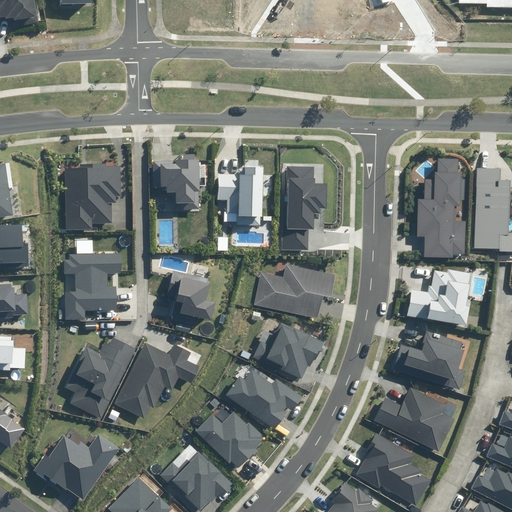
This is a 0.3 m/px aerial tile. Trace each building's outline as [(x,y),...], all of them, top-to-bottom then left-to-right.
[(13,23),(18,23),(18,27),(41,24),(37,0),(0,0),(0,21),(12,20),(13,23)] [(173,193),(174,210),(199,209),(198,192),(200,191),(199,160),(196,160),(195,154),(183,154),(183,159),(152,161),(153,188),(167,187),(168,193),(173,193)] [(424,257),(453,258),(453,253),(464,254),(465,221),(456,220),(457,206),(460,206),(460,200),(464,200),(465,179),(461,179),(461,172),(458,172),(458,159),(438,158),(437,173),(435,173),(435,180),(425,179),(425,200),(418,200),(417,236),(425,236),(424,257)] [(0,216),(13,215),(5,163),(0,163),(0,216)] [(67,230),(92,229),(92,223),(112,223),(112,203),(116,203),(116,196),(121,196),(120,166),(106,166),(106,163),(80,164),(80,168),(65,169),(67,230)] [(237,213),(237,225),(261,225),(261,217),(262,217),(262,167),(244,167),(244,174),(217,174),(217,200),(227,200),(227,213),(237,213)] [(282,216),(281,249),(308,250),(309,230),(314,230),(314,220),(319,220),(319,214),(320,214),(320,209),(327,209),(327,183),(315,183),(316,179),(314,179),(314,167),(288,167),(287,217),(282,216)] [(500,252),(511,251),(511,233),(509,233),(510,180),(501,180),(501,168),(477,167),(475,248),(500,249),(500,252)] [(0,266),(29,265),(28,244),(23,244),(23,225),(0,226),(0,266)] [(121,253),(69,254),(69,260),(64,260),(64,275),(75,274),(75,291),(65,291),(66,319),(85,319),(85,311),(117,310),(117,286),(108,286),(108,273),(121,273),(121,253)] [(261,272),(254,305),(318,318),(323,296),(331,297),(336,275),(286,265),(284,277),(261,272)] [(177,298),(172,318),(196,324),(197,317),(212,321),(216,303),(206,300),(210,283),(207,283),(208,279),(172,270),(166,295),(177,298)] [(407,315),(466,325),(469,306),(467,306),(470,285),(468,285),(470,273),(448,270),(447,272),(435,270),(432,287),(428,286),(427,292),(411,290),(407,315)] [(11,283),(0,283),(0,318),(13,318),(13,314),(27,314),(27,294),(15,294),(14,287),(11,287),(11,283)] [(253,357),(301,379),(308,365),(310,366),(313,359),(316,360),(324,342),(281,322),(270,345),(261,341),(253,357)] [(394,369),(460,389),(465,372),(458,369),(464,350),(460,349),(462,341),(426,331),(420,350),(401,344),(394,369)] [(0,369),(10,370),(10,367),(25,368),(26,349),(14,348),(14,341),(11,340),(11,336),(0,335),(0,369)] [(71,403),(101,418),(136,349),(113,338),(109,344),(104,342),(99,353),(86,347),(66,388),(76,392),(71,403)] [(114,404),(144,419),(150,406),(154,408),(165,387),(172,390),(179,377),(191,384),(200,367),(187,360),(190,353),(174,345),(169,355),(145,343),(114,404)] [(226,396),(275,429),(286,413),(283,411),(286,407),(293,412),(303,397),(275,378),(272,384),(251,370),(245,379),(240,375),(226,396)] [(373,420),(439,452),(455,419),(443,414),(447,405),(410,387),(401,405),(384,397),(373,420)] [(0,440),(11,448),(25,428),(0,410),(0,440)] [(213,414),(196,430),(229,464),(232,460),(239,468),(257,450),(255,448),(265,438),(250,422),(247,424),(235,411),(222,424),(213,414)] [(511,413),(504,411),(499,425),(511,429),(511,413)] [(381,486),(416,506),(431,480),(420,474),(422,471),(410,464),(415,455),(376,432),(365,451),(369,453),(356,475),(380,488),(381,486)] [(44,454),(34,470),(66,491),(67,489),(84,501),(120,449),(98,434),(89,447),(81,441),(78,445),(64,435),(49,458),(44,454)] [(492,444),(487,457),(511,467),(511,436),(510,436),(504,449),(492,444)] [(173,462),(160,477),(182,496),(179,499),(193,511),(194,511),(197,508),(201,511),(210,500),(212,502),(218,496),(221,499),(234,484),(196,451),(188,460),(186,458),(179,467),(173,462)] [(479,475),(472,488),(511,508),(511,473),(509,472),(508,475),(497,469),(490,481),(479,475)] [(139,477),(109,509),(111,511),(169,511),(173,508),(139,477)] [(377,511),(379,510),(371,503),(374,500),(359,488),(356,492),(344,482),(333,495),(334,497),(331,501),(335,505),(329,511),(377,511)] [(471,511),(462,506),(458,511),(505,511),(489,503),(488,505),(481,501),(474,511),(471,511)]
